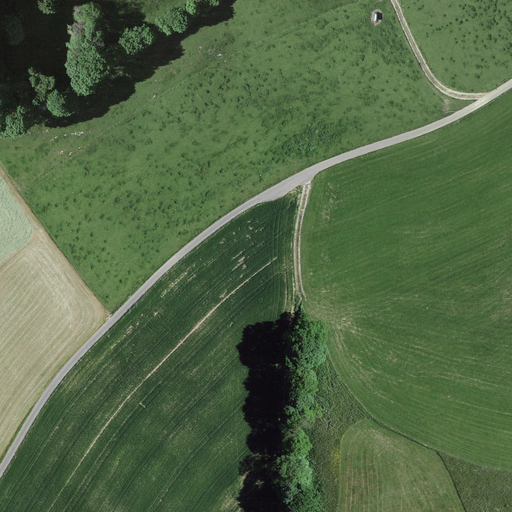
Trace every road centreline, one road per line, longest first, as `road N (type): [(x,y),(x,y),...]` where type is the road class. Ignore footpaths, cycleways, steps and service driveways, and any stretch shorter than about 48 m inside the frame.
road 1 (track): [(511,83),(437,124),(308,171),(202,235),(56,380),(0,471)]
road 2 (track): [(490,97),(453,94),(431,79),(393,0)]
road 3 (track): [(308,171),(302,251),(316,318)]
